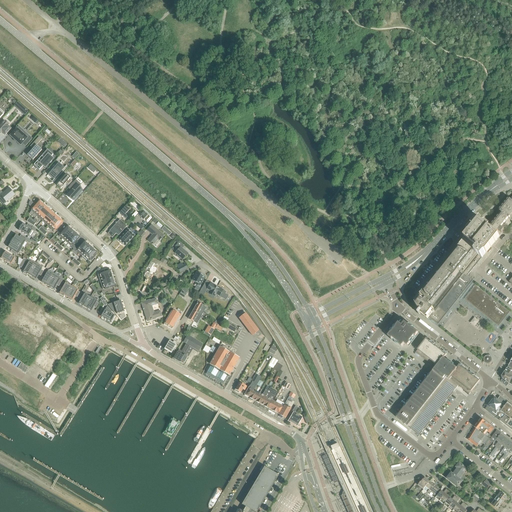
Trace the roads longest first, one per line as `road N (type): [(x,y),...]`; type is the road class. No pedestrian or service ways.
road 1 (unclassified): [(17,274),(103,339),(291,451),(301,447)]
road 2 (primary): [(0,20),(234,221)]
road 3 (primary): [(305,320),(378,511)]
road 4 (primary): [(386,511),(314,320)]
road 5 (residential): [(143,347),(114,262),(31,184)]
road 6 (residential): [(433,456),(377,414),(357,361),(398,306)]
road 7 (residential): [(301,447),(294,435),(143,347)]
road 8 (unclassified): [(17,274),(143,347)]
road 9 (primary): [(234,221),(305,320)]
road 10 (primary): [(311,313),(276,260),(234,221)]
